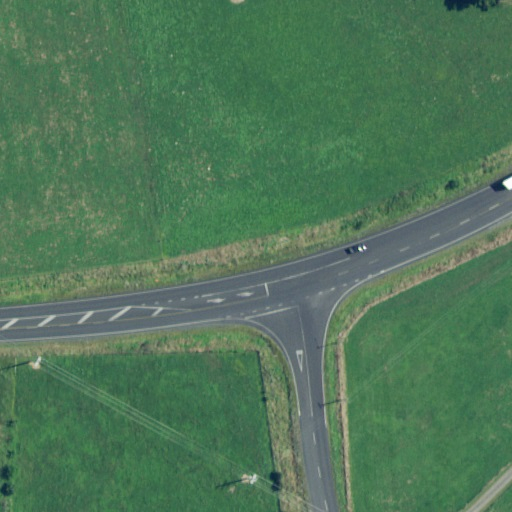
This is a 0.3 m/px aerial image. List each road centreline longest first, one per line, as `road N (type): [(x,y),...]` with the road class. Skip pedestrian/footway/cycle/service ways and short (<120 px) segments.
road 1 (secondary): [(0,329),(200,312),(296,289)]
road 2 (secondary): [(296,289),(426,243),(511,199)]
road 3 (unclassified): [(296,289),(330,511)]
